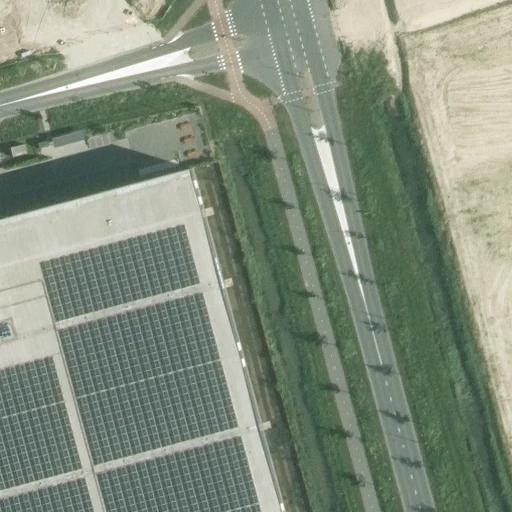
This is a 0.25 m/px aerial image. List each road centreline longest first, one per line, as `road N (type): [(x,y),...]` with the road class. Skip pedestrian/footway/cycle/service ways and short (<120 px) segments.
road 1 (tertiary): [(418,511),(330,185)]
road 2 (unclassified): [(107,76),(279,50)]
road 3 (unclassified): [(269,17),(107,76)]
road 4 (tertiary): [(330,185),(323,89),(309,42)]
road 5 (tertiary): [(279,50),(330,185)]
